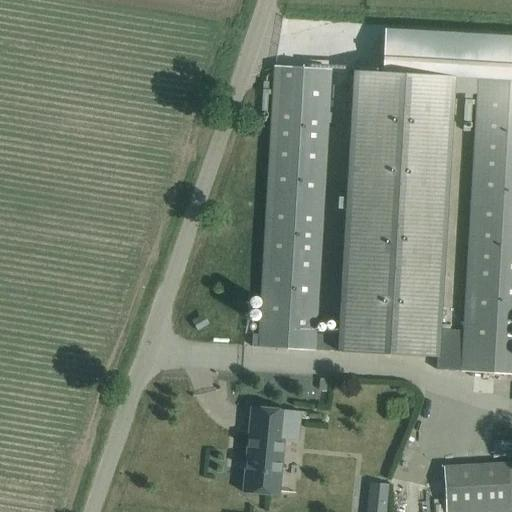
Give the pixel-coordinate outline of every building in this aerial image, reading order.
[(439,329),(453,94),(475,95),(476,79),(479,78),(511,80),(511,37),(384,29),(382,73),(368,72),(369,62),(355,61),(338,336),(315,335),(329,70),(275,67),(260,335),(252,335),(251,347),(436,357),(435,370),(459,371),(462,330),(439,329)] [(511,80),(479,78),(463,359),(462,371),(511,374),(511,80)] [(242,493),(278,496),(284,440),(298,441),(300,412),(251,407),(242,493)] [(511,511),(511,464),(444,468),(445,511),(511,511)] [(385,511),(387,482),(366,481),(364,511),(385,511)]
